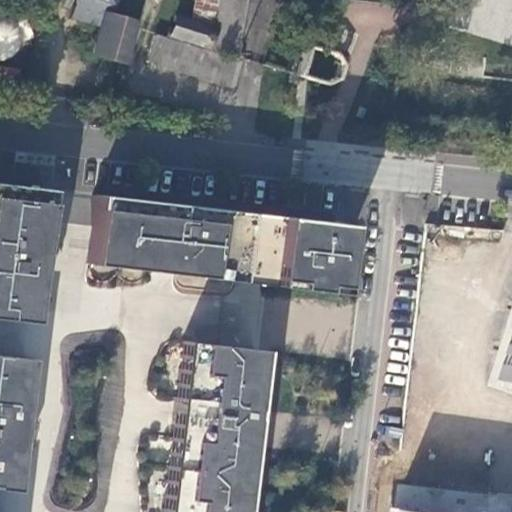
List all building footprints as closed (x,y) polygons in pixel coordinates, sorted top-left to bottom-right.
[(76,0),(69,21),(96,29),(89,53),(121,64),(133,23),(109,15),(114,0),(76,0)] [(167,37),(235,55),(243,0),(191,0),(188,21),(173,18),(167,37)] [(143,63),(228,88),(236,62),(151,36),(143,63)] [(45,189),(0,183),(0,318),(29,322),(45,189)] [(336,223),(93,194),(85,263),(328,292),(336,223)] [(511,322),(495,378),(511,383),(511,322)] [(235,511),(255,350),(180,341),(159,511),(235,511)] [(25,357),(0,354),(0,488),(10,490),(25,357)]
